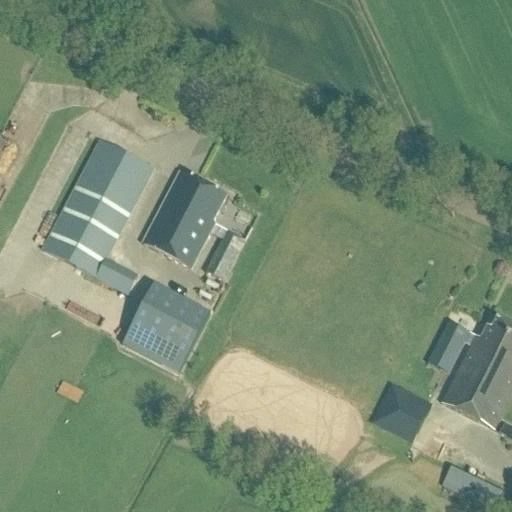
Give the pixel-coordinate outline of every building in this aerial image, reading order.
[(40,255),(127,297),(138,277),(107,260),(154,171),(99,143),(40,255)] [(205,275),(223,284),(244,246),(211,228),(212,227),(211,226),(223,202),(179,178),(140,249),(187,274),(207,235),(221,243),(205,275)] [(154,289),(130,333),(187,363),(210,319),(154,289)] [(441,407),(493,434),(511,396),(511,331),(494,323),(490,332),(486,329),(480,340),(446,322),(426,363),(446,375),(461,344),(471,348),(441,407)] [(370,424),(410,446),(430,406),(390,385),(370,424)] [(498,436),(511,442),(511,427),(505,424),(498,436)] [(439,488),(491,511),(494,511),(504,492),(448,466),(439,488)]
